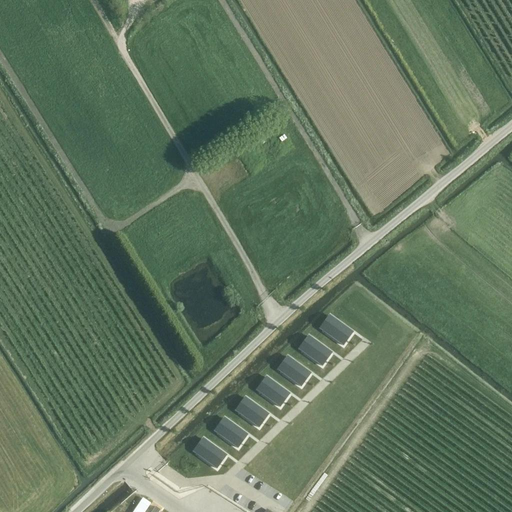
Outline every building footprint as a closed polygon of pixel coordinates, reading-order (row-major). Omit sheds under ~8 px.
[(333,319),(324,331),(343,345),(352,332),(333,319)] [(312,340),(302,352),(322,366),(331,353),(312,340)] [(291,360),(282,373),(301,387),(310,374),(291,360)] [(270,380),(260,393),(280,407),(289,394),(270,380)] [(248,401),(239,414),(258,428),(268,415),(248,401)] [(227,422),(218,435),(238,448),(247,436),(227,422)] [(206,442),(197,455),(217,469),(226,456),(206,442)]
